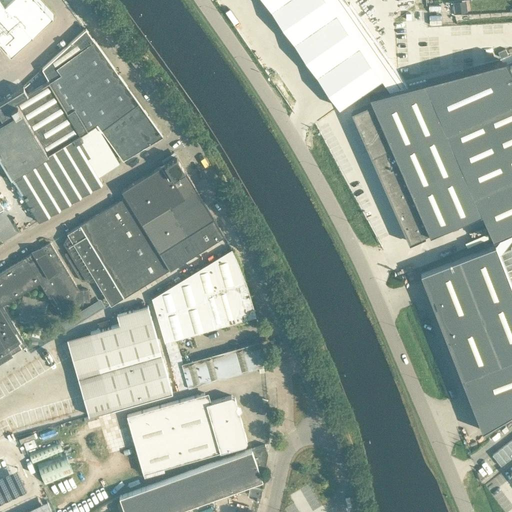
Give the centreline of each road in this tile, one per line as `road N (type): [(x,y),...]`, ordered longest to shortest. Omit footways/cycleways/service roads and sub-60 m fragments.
road 1 (unclassified): [(464,511),(378,302),(287,133),(196,0)]
road 2 (unclassified): [(288,336),(260,264),(185,136)]
road 3 (unclassified): [(0,253),(185,136)]
road 4 (unclassified): [(185,136),(83,0)]
